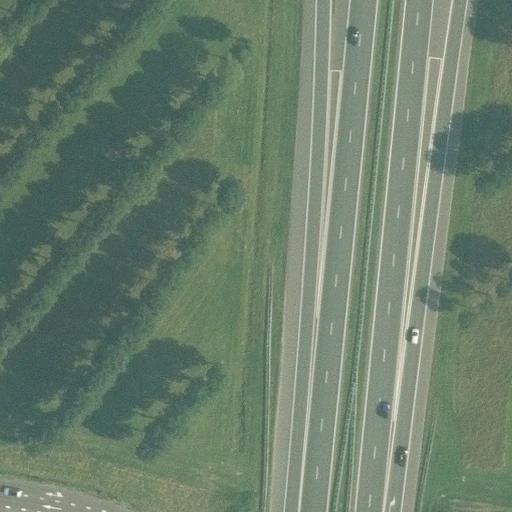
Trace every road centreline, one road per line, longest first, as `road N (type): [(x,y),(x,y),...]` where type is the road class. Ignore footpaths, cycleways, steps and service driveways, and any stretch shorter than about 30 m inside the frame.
road 1 (motorway): [(372,511),(402,422),(454,0)]
road 2 (motorway): [(368,511),(417,0)]
road 3 (motorway): [(360,0),(312,511)]
road 4 (motorway): [(321,0),(305,337),(311,511)]
